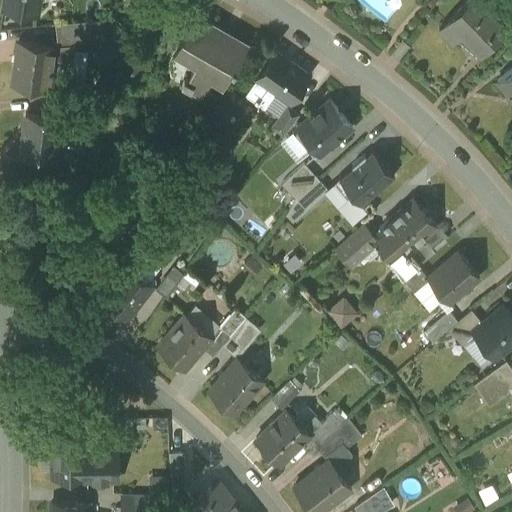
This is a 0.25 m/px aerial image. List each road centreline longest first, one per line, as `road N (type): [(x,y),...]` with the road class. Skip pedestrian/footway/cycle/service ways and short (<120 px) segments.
road 1 (residential): [(0,307),(46,316),(173,405),(241,471),(270,511)]
road 2 (residential): [(511,223),(478,179),(372,78),(265,0)]
road 3 (residential): [(10,511),(12,429),(0,319)]
